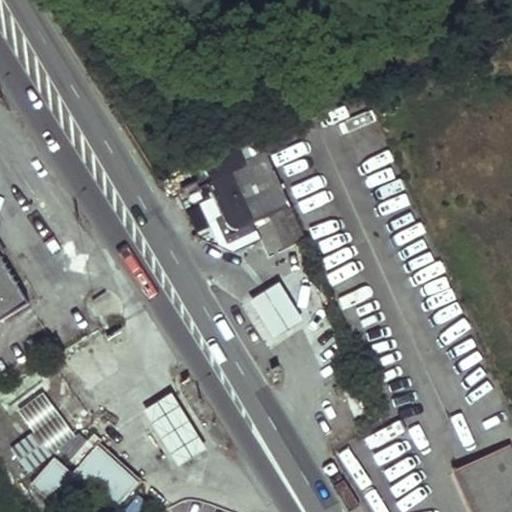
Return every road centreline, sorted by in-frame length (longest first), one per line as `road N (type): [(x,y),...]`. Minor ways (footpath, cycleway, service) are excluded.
road 1 (primary): [(313,511),(265,413),(17,0)]
road 2 (primary): [(0,52),(298,511)]
